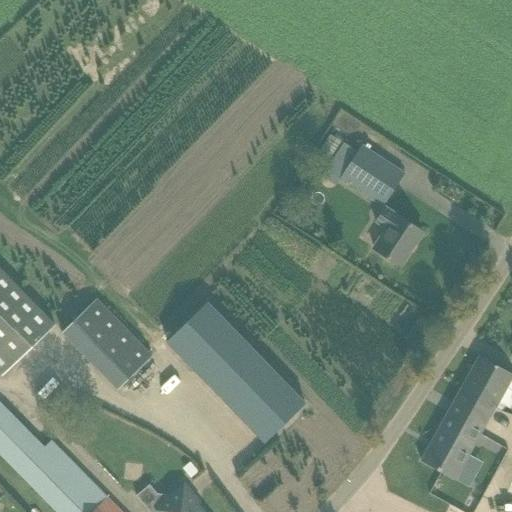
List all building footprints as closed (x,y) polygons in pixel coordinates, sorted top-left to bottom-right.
[(343,168),(337,178),(382,206),(405,173),(360,143),(355,150),(329,134),(318,150),(343,168)] [(383,229),(371,247),(400,266),(422,233),(383,207),(373,222),(383,229)] [(0,374),(1,375),(54,324),(0,267),(0,374)] [(60,332),(116,389),(152,355),(96,297),(60,332)] [(207,303),(167,342),(264,442),(305,403),(207,303)] [(511,375),(478,356),(461,389),(493,407),(501,411),(504,406),(509,409),(511,404),(511,375)] [(461,389),(420,461),(453,480),(457,472),(478,436),(493,407),(461,389)] [(118,511),(48,442),(17,472),(56,511),(118,511)] [(149,485),(136,496),(149,511),(204,511),(181,484),(167,496),(158,495),(149,485)]
